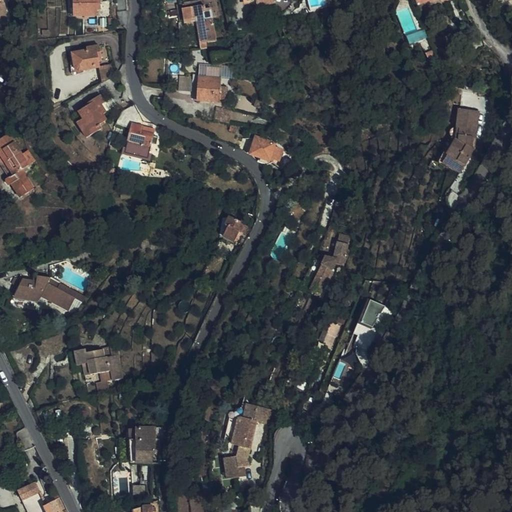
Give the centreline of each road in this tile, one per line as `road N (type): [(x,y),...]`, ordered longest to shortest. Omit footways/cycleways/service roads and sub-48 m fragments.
road 1 (residential): [(136,0),(131,76),(139,103),(155,120),(238,154),(266,186),(259,235),(172,418),(168,511)]
road 2 (unclassified): [(268,511),(284,438),(295,449),(290,503),(301,499),(322,432),(511,127)]
road 3 (residential): [(74,511),(0,356)]
